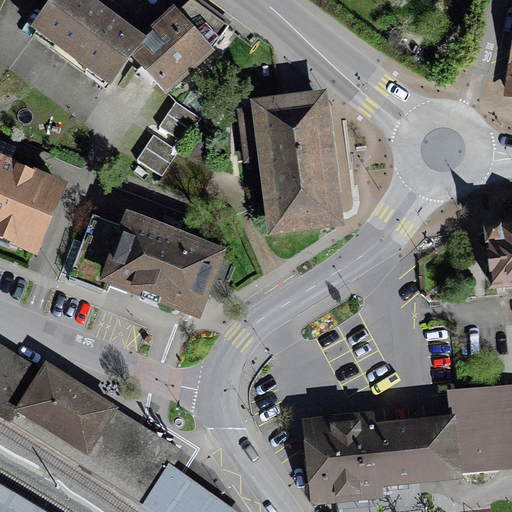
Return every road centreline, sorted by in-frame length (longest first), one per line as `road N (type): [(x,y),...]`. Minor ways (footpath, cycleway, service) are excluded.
road 1 (residential): [(219,393),(240,339),(375,246),(426,180)]
road 2 (residential): [(0,317),(155,379),(219,393)]
road 3 (primary): [(255,0),(416,123)]
road 4 (unclassified): [(282,511),(230,434),(219,393)]
road 5 (residential): [(497,0),(461,115)]
